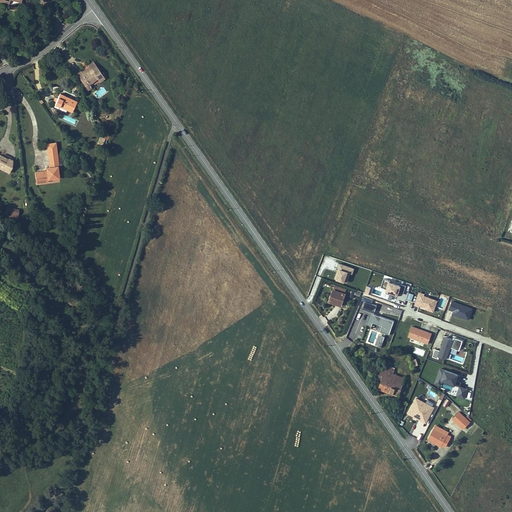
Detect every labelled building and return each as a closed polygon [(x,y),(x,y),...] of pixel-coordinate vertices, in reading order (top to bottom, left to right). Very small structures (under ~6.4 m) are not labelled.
[(77,71),(80,75),(97,64),(94,59),(77,71)] [(97,64),(80,75),(89,88),(93,85),(91,83),(99,77),(101,79),(106,76),(97,64)] [(73,112),(78,101),(61,93),(56,104),(73,112)] [(101,130),(98,141),(107,143),(110,132),(101,130)] [(35,172),(36,179),(48,177),(48,179),(59,177),(58,165),(59,165),(56,142),(47,144),(50,167),(46,167),(47,170),(35,172)] [(0,169),(9,173),(13,167),(14,161),(9,159),(8,159),(0,155),(0,169)] [(7,197),(5,204),(17,207),(19,199),(7,197)] [(7,207),(6,215),(19,216),(19,208),(7,207)] [(347,283),(350,273),(352,274),(354,268),(339,263),(334,278),(347,283)] [(386,288),(385,292),(398,296),(399,292),(403,293),(405,286),(383,279),(381,286),(386,288)] [(332,282),(328,294),(332,295),(333,294),(341,297),(345,286),(343,286),(332,282)] [(433,311),(438,299),(418,292),(414,305),(433,311)] [(469,320),(473,308),(451,300),(447,312),(469,320)] [(364,325),(389,333),(393,320),(373,314),(376,305),(364,301),(361,310),(368,312),(364,325)] [(427,344),(432,332),(411,325),(407,336),(427,344)] [(375,345),(381,347),(384,336),(379,334),(375,345)] [(439,350),(435,348),(432,355),(446,360),(450,347),(459,350),(462,340),(453,337),(453,339),(444,336),(439,350)] [(427,380),(434,361),(426,359),(419,378),(427,380)] [(379,377),(376,384),(398,395),(405,382),(391,375),(393,371),(395,367),(389,364),(387,368),(378,363),(377,365),(379,367),(375,375),(379,377)] [(450,395),(465,398),(468,387),(460,385),(461,382),(457,380),(459,373),(438,368),(434,384),(441,385),(440,388),(451,391),(450,395)] [(393,371),(391,375),(405,382),(407,378),(393,371)] [(421,433),(434,406),(415,397),(407,414),(417,418),(409,435),(421,440),(423,434),(421,433)] [(448,413),(459,421),(465,414),(453,405),(448,413)] [(443,424),(431,418),(429,422),(441,428),(442,426),(443,424)] [(442,426),(441,428),(429,422),(424,431),(436,437),(440,439),(446,429),(442,426)]
